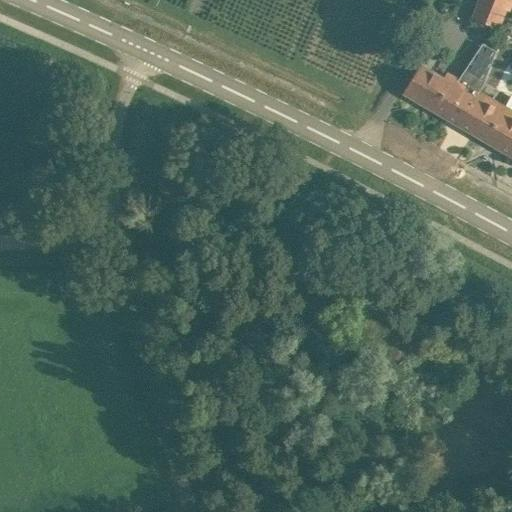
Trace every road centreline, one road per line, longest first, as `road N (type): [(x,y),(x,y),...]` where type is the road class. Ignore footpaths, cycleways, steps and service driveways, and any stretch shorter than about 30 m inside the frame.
road 1 (unclassified): [(194,511),(169,449),(119,225),(118,108),(148,51)]
road 2 (secondary): [(511,234),(148,51)]
road 3 (secondary): [(148,51),(20,0)]
road 4 (track): [(119,225),(0,243)]
